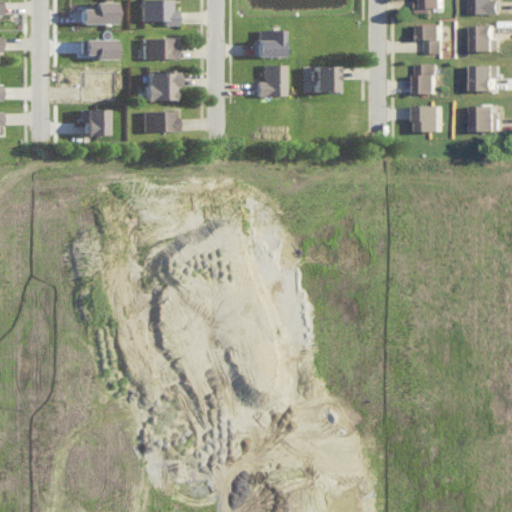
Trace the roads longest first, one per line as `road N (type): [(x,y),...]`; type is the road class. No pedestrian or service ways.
road 1 (residential): [(225,0),(226,151)]
road 2 (residential): [(50,0),(51,131)]
road 3 (residential): [(388,129),(386,0)]
